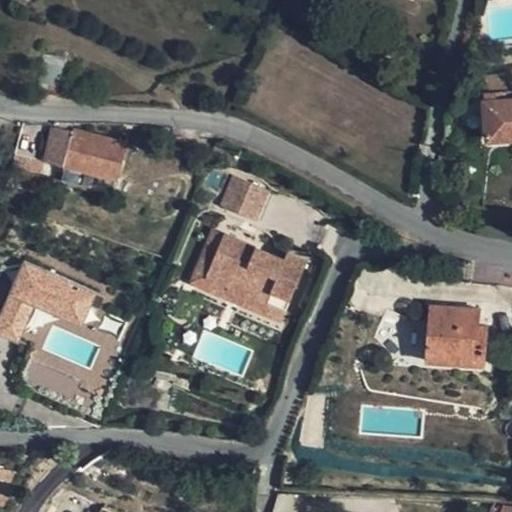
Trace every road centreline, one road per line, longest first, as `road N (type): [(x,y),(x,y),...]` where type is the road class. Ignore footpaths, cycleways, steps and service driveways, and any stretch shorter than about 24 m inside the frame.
road 1 (residential): [(361,195),(270,452),(0,438)]
road 2 (residential): [(361,195),(217,128),(80,125),(0,99)]
road 3 (residential): [(511,252),(432,229),(361,195)]
